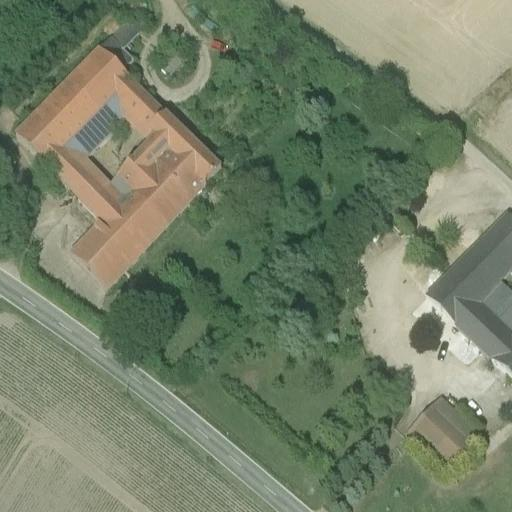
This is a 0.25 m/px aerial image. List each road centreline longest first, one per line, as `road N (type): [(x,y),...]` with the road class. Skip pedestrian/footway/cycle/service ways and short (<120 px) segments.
road 1 (tertiary): [(287,511),(0,287)]
road 2 (unclassified): [(511,195),(463,147),(251,0)]
